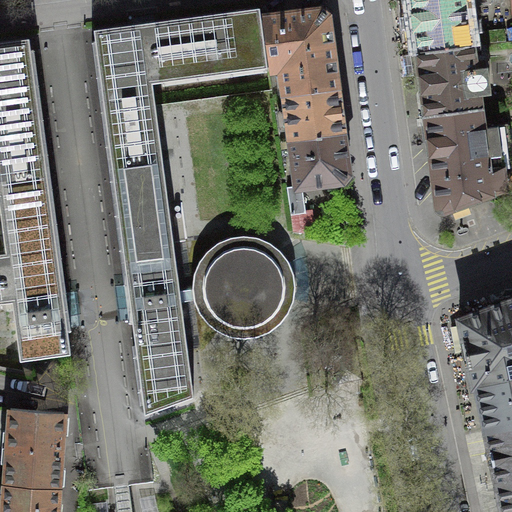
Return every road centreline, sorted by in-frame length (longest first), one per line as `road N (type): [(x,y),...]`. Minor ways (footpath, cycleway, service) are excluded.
road 1 (residential): [(364,0),(403,288)]
road 2 (residential): [(403,288),(446,511)]
